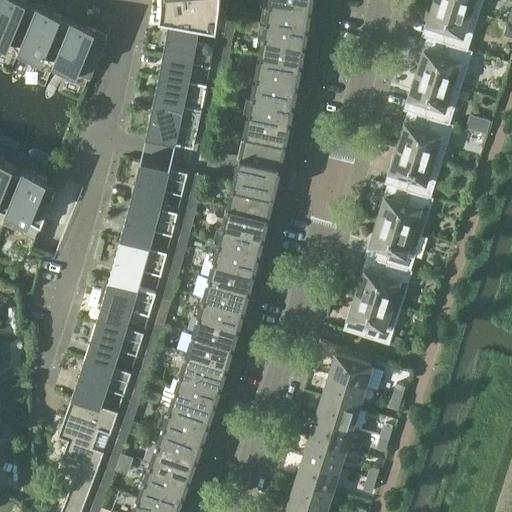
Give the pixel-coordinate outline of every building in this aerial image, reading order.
[(0,0),(0,40),(9,44),(11,38),(21,43),(22,43),(39,3),(32,0),(0,0)] [(201,19),(201,20),(218,23),(221,0),(170,0),(170,13),(169,14),(170,15),(201,19)] [(236,0),(230,0),(229,11),(237,13),(239,0),(236,0)] [(442,41),(447,42),(468,48),(468,47),(479,12),(441,0),(435,0),(428,23),(429,23),(430,22),(447,28),(442,41)] [(441,0),(479,12),(483,0),(441,0)] [(307,24),(310,7),(270,1),(268,18),(307,24)] [(22,43),(21,43),(19,48),(33,54),(43,58),(46,52),(55,56),(57,57),(73,17),(39,3),(22,43)] [(235,25),(237,13),(229,11),(227,23),(235,25)] [(198,38),(201,20),(201,19),(170,15),(163,55),(193,61),(211,65),(215,41),(198,38)] [(109,31),(73,17),(57,57),(55,56),(52,62),(68,68),(78,72),(80,67),(91,72),(89,77),(90,77),(109,31)] [(305,41),(307,24),(268,18),(265,34),(305,41)] [(222,46),(231,48),(235,25),(227,23),(222,46)] [(261,53),(301,61),(305,41),(265,34),(261,53)] [(447,42),(444,54),(426,49),(427,48),(425,47),(418,72),(461,86),(473,49),(468,47),(468,48),(447,42)] [(219,67),(227,69),(231,48),(222,46),(219,67)] [(297,82),(301,61),(261,53),(257,75),(297,82)] [(155,95),(185,102),(203,105),(207,82),(190,79),(193,61),(163,55),(155,95)] [(214,90),(223,92),(227,69),(219,67),(214,90)] [(424,114),(428,116),(428,115),(450,122),(450,121),(461,86),(418,72),(410,96),(411,97),(411,96),(429,101),(424,114)] [(293,101),(297,82),(257,75),(254,93),(293,101)] [(212,102),(220,104),(223,92),(214,90),(212,102)] [(250,110),(290,118),(293,101),(254,93),(250,110)] [(203,105),(155,95),(146,135),(194,146),(203,105)] [(207,123),(216,125),(220,104),(212,102),(207,123)] [(285,140),(290,118),(250,110),(246,131),(285,140)] [(428,115),(428,116),(425,127),(407,122),(408,121),(406,121),(399,145),(442,159),(454,122),(450,121),(450,122),(428,115)] [(483,117),(479,129),(487,132),(490,119),(483,117)] [(202,147),(210,149),(216,125),(207,123),(202,147)] [(285,140),(246,131),(240,156),(280,164),(285,140)] [(405,188),(408,189),(408,188),(431,195),(442,159),(399,145),(391,170),(392,170),(392,169),(410,175),(405,188)] [(0,208),(5,211),(7,211),(23,171),(22,171),(13,167),(15,163),(5,159),(0,156),(0,208)] [(141,159),(131,198),(161,206),(165,188),(183,193),(188,170),(141,159)] [(24,167),(22,171),(23,171),(7,211),(5,211),(1,222),(22,231),(27,219),(41,225),(57,186),(46,181),(48,177),(38,173),(38,172),(24,167)] [(190,196),(199,198),(205,174),(196,172),(190,196)] [(235,181),(229,205),(268,215),(274,190),(235,181)] [(408,188),(408,189),(404,201),(387,195),(388,194),(386,194),(379,219),(422,232),(434,196),(431,195),(408,188)] [(184,219),(193,221),(199,198),(190,196),(184,219)] [(121,238),(150,246),(155,229),(172,233),(178,210),(161,206),(131,198),(121,238)] [(224,224),(263,234),(268,215),(229,205),(224,224)] [(181,231),(190,233),(193,221),(184,219),(181,231)] [(385,261),(387,262),(387,261),(411,269),(411,268),(422,232),(379,219),(371,243),(372,244),(372,243),(389,248),(385,261)] [(224,224),(223,226),(220,241),(259,251),(263,234),(224,224)] [(178,243),(187,245),(190,233),(181,231),(178,243)] [(110,277),(139,285),(144,268),(161,273),(168,250),(150,246),(121,238),(110,277)] [(254,268),(258,255),(259,251),(220,241),(215,257),(254,268)] [(172,265),(180,268),(187,245),(178,243),(172,265)] [(249,287),(254,268),(215,257),(210,276),(249,287)] [(387,261),(387,262),(383,274),(366,268),(366,267),(365,267),(358,291),(401,305),(413,268),(411,268),(411,269),(387,261)] [(166,286),(174,288),(180,268),(172,265),(166,286)] [(204,297),(231,304),(243,308),(249,287),(210,276),(204,297)] [(98,316),(127,325),(133,308),(150,313),(156,291),(139,285),(110,277),(98,316)] [(163,298),(171,300),(174,288),(166,286),(163,298)] [(401,305),(358,291),(350,316),(351,316),(368,321),(364,334),(390,342),(401,305)] [(243,308),(231,304),(204,297),(199,313),(238,325),(241,316),(240,316),(242,312),(243,308)] [(156,320),(164,323),(171,300),(163,298),(156,320)] [(170,311),(167,322),(178,325),(181,314),(170,311)] [(194,331),(233,343),(238,325),(199,313),(194,331)] [(86,355),(115,364),(120,347),(137,353),(144,330),(127,325),(98,316),(86,355)] [(150,340),(158,343),(164,323),(156,320),(150,340)] [(188,352),(226,364),(233,343),(194,331),(188,352)] [(151,365),(155,352),(158,343),(150,340),(143,363),(151,365)] [(337,351),(330,374),(365,384),(372,363),(338,352),(339,352),(337,351)] [(220,383),(223,373),(226,364),(188,352),(182,370),(220,383)] [(73,394),(102,404),(107,387),(124,392),(132,370),(115,364),(86,355),(73,394)] [(139,374),(147,377),(151,365),(143,363),(139,374)] [(215,399),(218,391),(220,383),(182,370),(177,387),(215,399)] [(132,395),(141,397),(147,377),(139,374),(132,395)] [(324,394),(359,405),(365,384),(330,374),(324,394)] [(397,382),(394,394),(403,396),(406,385),(397,382)] [(158,403),(162,392),(146,387),(143,398),(158,403)] [(170,407),(208,420),(215,399),(177,387),(170,407)] [(73,394),(72,396),(58,435),(68,438),(61,457),(79,464),(60,511),(80,511),(81,510),(90,489),(97,470),(105,449),(93,445),(100,427),(111,431),(119,409),(102,404),(73,394)] [(317,415),(352,426),(359,405),(324,394),(317,415)] [(403,396),(394,394),(390,405),(399,408),(403,396)] [(128,406),(137,409),(141,397),(132,395),(128,406)] [(121,428),(129,431),(137,409),(128,406),(121,428)] [(203,436),(205,428),(208,420),(170,407),(164,423),(180,428),(203,436)] [(311,435),(346,446),(352,426),(317,415),(311,435)] [(203,436),(180,428),(164,423),(158,441),(196,455),(203,436)] [(381,435),(390,437),(393,426),(384,423),(381,435)] [(114,448),(122,451),(129,431),(121,428),(114,448)] [(304,456),(339,467),(346,446),(311,435),(304,456)] [(386,449),(390,437),(381,435),(377,446),(386,449)] [(151,462),(189,475),(196,455),(158,441),(151,462)] [(109,460),(118,463),(122,451),(114,448),(109,460)] [(298,477),(333,487),(339,467),(304,456),(298,477)] [(101,482),(109,485),(118,463),(109,460),(101,482)] [(183,491),(189,475),(151,462),(145,477),(183,491)] [(368,476),(376,479),(380,467),(371,465),(368,476)] [(373,490),(376,479),(368,476),(364,488),(373,490)] [(176,510),(183,491),(145,477),(138,496),(176,510)] [(292,497),(326,508),(333,487),(298,477),(292,497)] [(94,502),(102,505),(109,485),(101,482),(94,502)] [(132,511),(175,511),(176,510),(138,496),(132,511)] [(286,511),(324,511),(326,508),(292,497),(286,511)] [(89,511),(99,511),(102,505),(94,502),(89,511)]
